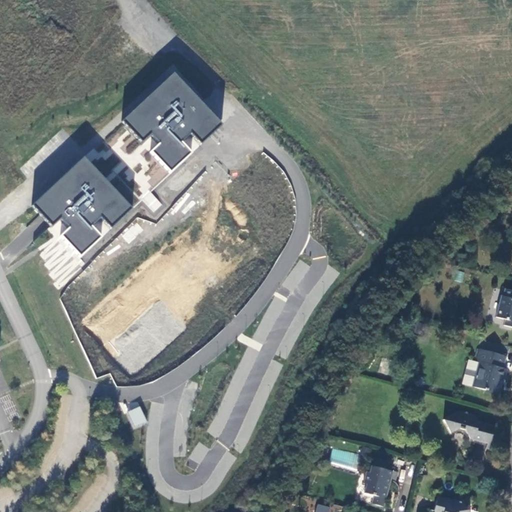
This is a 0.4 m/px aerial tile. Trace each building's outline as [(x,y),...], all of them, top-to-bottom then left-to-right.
[(172,74),(31,202),(79,257),(99,239),(92,228),(100,222),(111,229),(190,155),(180,144),(188,134),(202,145),(219,126),(172,74)] [(462,282),(465,272),(457,270),(454,280),(462,282)] [(511,290),(505,289),(502,296),(501,296),(495,317),(504,320),(503,326),(511,328),(511,290)] [(506,358),(478,350),(475,362),(483,365),(480,374),(479,374),(475,388),(486,391),(486,393),(497,396),(501,379),(505,380),(507,371),(503,370),(506,358)] [(483,365),(475,362),(468,361),(461,384),(475,388),(479,374),(480,374),(483,365)] [(139,406),(126,412),(134,428),(147,422),(139,406)] [(463,413),(457,411),(443,420),(451,433),(458,429),(458,430),(463,432),(464,431),(470,440),(487,445),(486,449),(488,450),(494,427),(478,422),(474,416),(467,414),(466,412),(463,413)] [(214,436),(222,422),(216,418),(208,433),(214,436)] [(390,472),(392,464),(373,459),(369,473),(367,473),(363,484),(366,485),(364,494),(373,497),(371,505),(383,508),(392,473),(390,472)] [(467,511),(468,511),(464,511),(463,502),(456,503),(455,501),(450,502),(438,499),(434,511),(467,511)]
